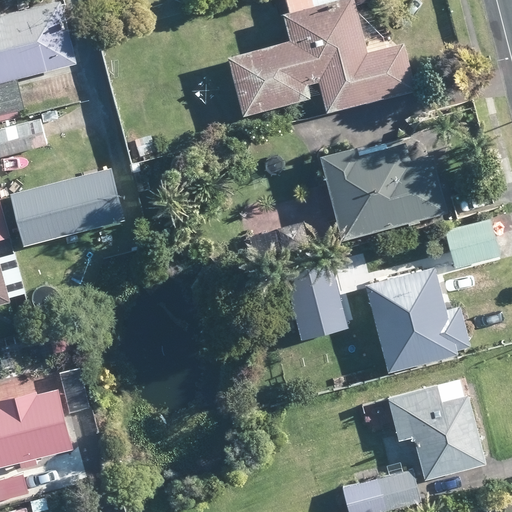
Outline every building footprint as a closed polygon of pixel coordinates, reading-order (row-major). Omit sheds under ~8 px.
[(68,0),(56,0),(9,12),(6,0),(0,0),(0,112),(31,104),(24,75),(84,59),(68,0)] [(369,0),(294,0),(297,9),(293,10),(299,36),(237,53),(253,111),(319,93),(316,81),(328,77),(336,108),(424,85),(412,40),(394,44),(375,49),(365,10),(363,2),(369,0)] [(249,15),(213,25),(218,43),(254,34),(249,15)] [(40,116),(0,128),(0,129),(7,153),(47,142),(40,116)] [(140,137),(145,154),(161,150),(156,133),(140,137)] [(453,196),(445,165),(441,150),(421,156),(415,136),(399,140),(370,148),(368,142),(355,146),(332,152),(337,171),(354,234),(456,207),(453,196)] [(143,166),(155,215),(166,213),(154,164),(143,166)] [(147,216),(135,166),(16,194),(29,245),(147,216)] [(0,238),(16,234),(6,195),(1,196),(0,196),(0,238)] [(461,265),(507,252),(497,216),(452,228),(458,251),(461,265)] [(288,250),(316,243),(309,219),(282,226),(288,250)] [(314,220),(313,232),(325,233),(326,221),(314,220)] [(0,302),(18,297),(18,294),(32,290),(21,248),(7,253),(6,250),(0,251),(0,302)] [(349,280),(368,275),(366,264),(370,264),(365,248),(341,254),(349,280)] [(455,305),(448,275),(444,262),(375,279),(397,367),(466,350),(465,345),(478,342),(468,302),(455,305)] [(294,270),(305,302),(327,295),(316,263),(294,270)] [(24,313),(28,330),(40,327),(36,310),(32,312),(30,304),(24,305),(26,313),(24,313)] [(494,458),(475,389),(471,373),(395,394),(406,432),(407,436),(422,432),(434,475),(494,458)] [(0,468),(77,448),(61,390),(0,405),(0,468)] [(377,511),(422,499),(428,498),(419,465),(359,483),(350,485),(357,511),(377,511)]
